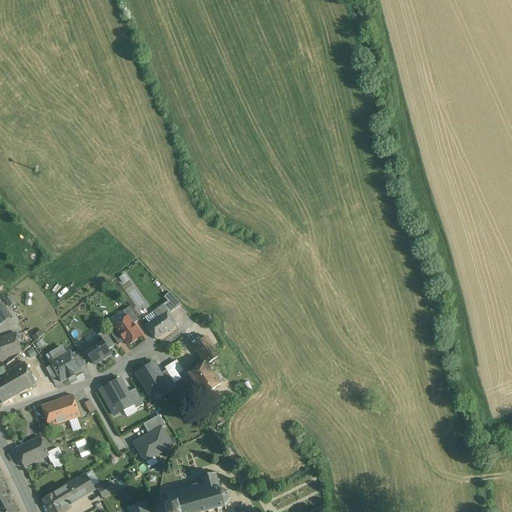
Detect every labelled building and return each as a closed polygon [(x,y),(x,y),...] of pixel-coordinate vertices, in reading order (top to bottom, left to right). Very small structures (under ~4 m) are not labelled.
[(181,306),(169,293),(164,298),(168,302),(163,306),(169,315),(181,306)] [(0,301),(0,322),(0,323),(10,315),(0,301)] [(163,306),(154,312),(158,317),(149,324),(149,323),(146,326),(156,340),(177,326),(169,315),(163,306)] [(139,320),(130,308),(123,312),(127,318),(128,318),(133,325),(139,320)] [(127,318),(114,327),(117,332),(125,341),(128,346),(141,336),(133,325),(128,318),(127,318)] [(32,334),(35,339),(44,333),(41,329),(32,334)] [(125,341),(117,332),(112,336),(119,345),(125,341)] [(15,334),(0,339),(0,360),(21,353),(15,334)] [(207,338),(193,347),(201,359),(215,349),(207,338)] [(111,355),(100,339),(89,346),(89,345),(84,349),(94,365),(111,355)] [(70,350),(64,353),(62,348),(55,352),(57,357),(49,362),(60,383),(68,379),(68,380),(75,376),(74,375),(81,371),(80,369),(72,354),(70,350)] [(215,349),(201,359),(204,364),(206,366),(208,365),(220,357),(215,349)] [(86,366),(77,351),(72,354),(80,369),(86,366)] [(179,379),(177,374),(182,372),(175,360),(163,367),(172,383),(179,379)] [(36,385),(24,363),(0,376),(0,400),(2,403),(36,385)] [(168,385),(154,363),(145,369),(136,374),(150,396),(168,385)] [(208,365),(206,366),(204,364),(188,375),(204,397),(220,386),(209,371),(211,370),(208,365)] [(134,405),(120,379),(100,391),(114,416),(133,406),(134,405)] [(73,396),(42,407),(49,428),(80,418),(73,396)] [(101,408),(96,400),(91,402),(96,411),(101,408)] [(95,411),(90,401),(84,404),(90,414),(95,411)] [(161,429),(135,444),(145,462),(166,450),(171,447),(161,429)] [(39,437),(15,449),(24,468),(48,456),(47,453),(39,437)] [(74,442),(81,458),(91,454),(84,438),(74,442)] [(62,458),(58,448),(47,453),(48,456),(51,463),(62,458)] [(214,474),(208,476),(208,474),(206,474),(207,476),(201,478),(199,477),(198,478),(200,479),(201,483),(200,483),(200,485),(192,488),(191,485),(190,486),(191,488),(183,490),(183,488),(181,488),(182,490),(174,492),(174,490),(172,491),(173,493),(166,495),(164,494),(163,495),(165,496),(168,506),(164,507),(165,511),(212,511),(217,511),(216,511),(218,511),(218,510),(224,509),(225,511),(227,510),(225,508),(224,503),(226,503),(226,502),(224,501),(223,495),(225,494),(225,492),(222,493),(217,489),(218,486),(217,487),(216,481),(218,481),(218,480),(216,480),(215,474),(216,473),(216,472),(214,474)] [(95,491),(86,475),(52,494),(43,499),(50,511),(65,511),(69,510),(67,506),(70,505),(71,506),(73,505),(72,504),(95,491)] [(120,487),(116,479),(111,482),(115,490),(120,487)] [(111,482),(97,490),(102,498),(115,490),(111,482)] [(0,483),(0,504),(9,500),(0,483)] [(0,504),(0,511),(15,511),(9,500),(0,504)]
